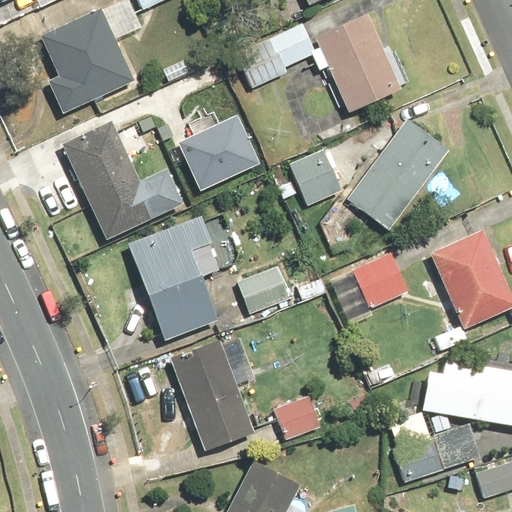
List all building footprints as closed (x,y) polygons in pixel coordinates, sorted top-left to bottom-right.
[(105,6),(43,33),(60,72),(47,77),(62,111),(137,78),(105,6)] [(373,13),(317,36),(351,113),(406,90),(373,13)] [(286,68),(313,54),(299,25),(237,55),(256,93),(290,76),(286,68)] [(117,117),(65,142),(109,232),(160,208),(117,117)] [(237,117),(179,145),(202,191),(259,164),(237,117)] [(455,152),(409,117),(346,199),(392,234),(455,152)] [(322,150),(288,166),(306,205),(340,189),(322,150)] [(211,213),(131,243),(166,337),(221,316),(197,252),(222,243),(211,213)] [(511,270),(491,222),(431,248),(465,325),(511,304),(511,270)] [(390,254),(352,268),(367,306),(404,293),(390,254)] [(276,266),(236,283),(250,316),(290,299),(276,266)] [(228,350),(177,369),(209,454),(261,434),(228,350)] [(511,366),(432,361),(428,416),(511,421),(511,366)] [(309,396),(273,409),(285,441),(320,428),(309,396)] [(424,415),(388,424),(403,484),(482,465),(471,423),(428,434),(424,415)] [(511,461),(474,473),(481,498),(511,488),(511,461)] [(250,464),(226,511),(283,511),(296,486),(250,464)]
